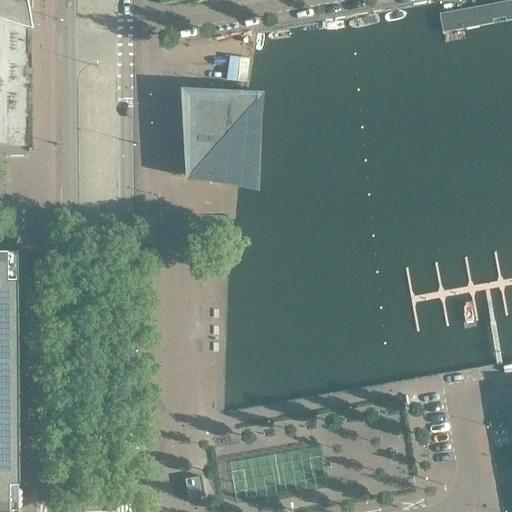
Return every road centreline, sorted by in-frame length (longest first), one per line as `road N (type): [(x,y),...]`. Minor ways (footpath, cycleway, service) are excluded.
road 1 (trunk): [(511,109),(201,112),(94,90),(0,56)]
road 2 (trunk): [(0,117),(199,155),(511,153)]
road 3 (tertiary): [(132,511),(127,31)]
road 4 (tertiary): [(71,40),(73,511)]
road 5 (residential): [(127,31),(310,0)]
road 6 (residential): [(482,511),(462,389),(511,381)]
